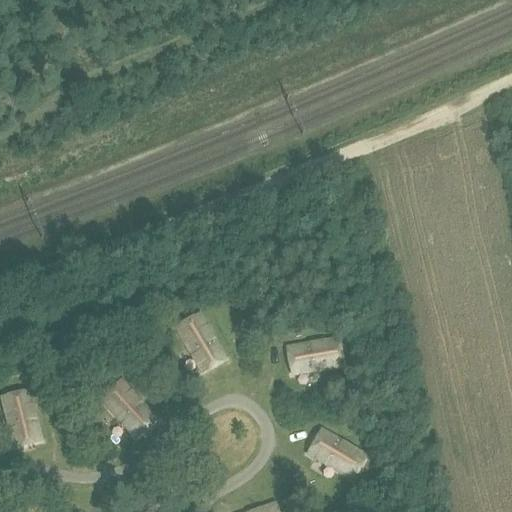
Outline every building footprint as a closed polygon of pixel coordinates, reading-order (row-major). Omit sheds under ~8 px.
[(225,359),(199,315),(176,329),(202,372),(225,359)] [(338,340),(288,348),(292,375),(342,366),(338,340)] [(155,419),(121,382),(101,400),(136,438),(155,419)] [(40,441),(28,392),(2,398),(14,448),(40,441)] [(366,456),(322,431),(308,454),(352,480),(366,456)]
